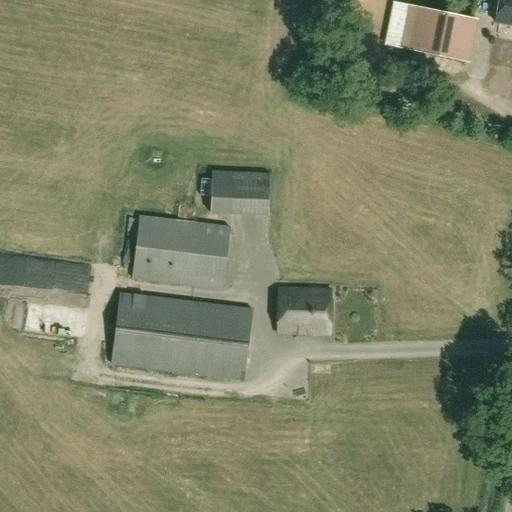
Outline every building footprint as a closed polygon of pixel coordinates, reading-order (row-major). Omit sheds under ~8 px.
[(511,26),(511,0),(495,0),(498,0),(494,24),(511,26)] [(473,23),(396,4),(387,45),(466,61),(473,23)] [(210,214),(267,216),(269,175),(212,172),(210,214)] [(140,218),(132,280),(221,291),(229,229),(140,218)] [(64,263),(60,292),(110,298),(112,283),(121,284),(123,270),(101,267),(102,267),(64,263)] [(329,336),(331,292),(278,290),(277,334),(329,336)] [(242,381),(250,311),(120,295),(111,366),(242,381)] [(22,328),(100,338),(103,312),(26,301),(22,328)]
